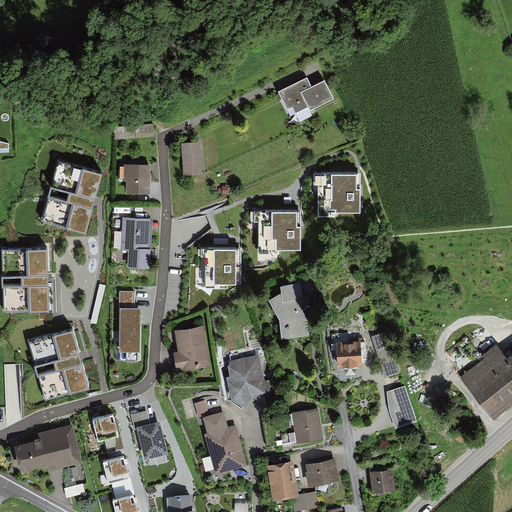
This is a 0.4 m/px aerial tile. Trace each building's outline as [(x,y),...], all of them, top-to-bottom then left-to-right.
[(307,74),(278,88),(288,109),(293,106),(296,113),(309,107),(310,109),(335,98),(325,77),(311,83),(307,74)] [(154,122),(114,126),(115,137),(155,135),(154,122)] [(200,140),(182,141),(184,174),(202,173),(200,140)] [(0,141),(0,152),(10,153),(11,142),(0,141)] [(151,162),(125,161),(124,178),(127,178),(126,191),(150,192),(151,162)] [(43,220),(86,231),(102,174),(59,162),(43,220)] [(360,208),(360,170),(314,170),(315,179),(319,179),(319,211),(329,211),(329,209),(360,208)] [(301,246),(301,207),(254,208),(254,217),(259,217),(259,249),(269,249),(269,246),(301,246)] [(151,217),(122,215),(120,248),(129,248),(128,265),(150,266),(151,247),(149,246),(151,217)] [(242,283),(242,244),(201,244),(201,253),(205,253),(206,285),(215,285),(215,283),(242,283)] [(3,310),(49,308),(48,283),(46,248),(0,250),(3,310)] [(281,282),(282,289),(269,296),(280,315),(282,336),(309,333),(307,316),(297,298),(302,297),(301,280),(281,282)] [(106,285),(100,283),(91,323),(97,324),(106,285)] [(135,290),(121,290),(120,348),(127,348),(127,359),(138,359),(138,349),(141,349),(141,305),(135,305),(135,290)] [(204,324),(175,328),(178,348),(174,349),(176,369),(210,364),(204,324)] [(45,397),(88,386),(73,328),(30,339),(45,397)] [(388,329),(371,335),(385,376),(401,371),(388,329)] [(338,365),(362,363),(361,339),(336,341),(338,365)] [(461,375),(494,417),(511,403),(511,350),(507,354),(497,341),(482,353),(484,356),(461,375)] [(231,358),(228,363),(230,373),(227,373),(231,397),(246,406),(253,395),(267,404),(278,387),(265,378),(260,353),(231,358)] [(418,420),(405,384),(390,389),(396,406),(393,407),(400,426),(418,420)] [(203,415),(209,413),(205,399),(195,402),(199,416),(203,415)] [(319,406),(292,411),(297,442),(324,437),(319,406)] [(115,408),(91,414),(97,439),(121,432),(115,408)] [(168,451),(160,418),(150,420),(148,409),(132,413),(135,428),(138,428),(145,457),(168,451)] [(209,413),(203,415),(207,430),(204,431),(216,472),(247,464),(236,423),(228,425),(224,409),(209,413)] [(40,436),(15,442),(21,469),(46,462),(48,469),(83,461),(74,422),(38,431),(40,436)] [(132,476),(126,450),(101,457),(108,482),(132,476)] [(335,456),(306,461),(307,468),(305,469),(308,484),(315,482),(316,491),(336,487),(334,479),(339,478),(335,456)] [(293,459),(267,463),(273,498),(294,494),(299,493),(293,459)] [(393,466),(370,469),(373,490),(396,487),(393,466)] [(68,497),(87,493),(84,484),(66,488),(68,497)] [(141,511),(136,489),(111,495),(115,511),(141,511)] [(316,490),(299,493),(294,494),(295,496),(292,497),(295,510),(320,506),(318,494),(317,494),(316,490)] [(171,508),(170,508),(170,511),(196,511),(196,506),(192,507),(192,492),(170,493),(171,508)]
